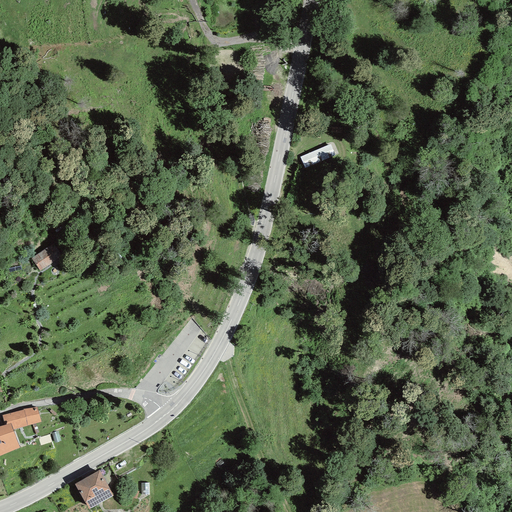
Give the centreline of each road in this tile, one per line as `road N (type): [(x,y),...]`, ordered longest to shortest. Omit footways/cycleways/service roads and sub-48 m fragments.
road 1 (tertiary): [(312,0),(273,185),(230,333),(166,416),(0,511)]
road 2 (track): [(292,511),(219,351)]
